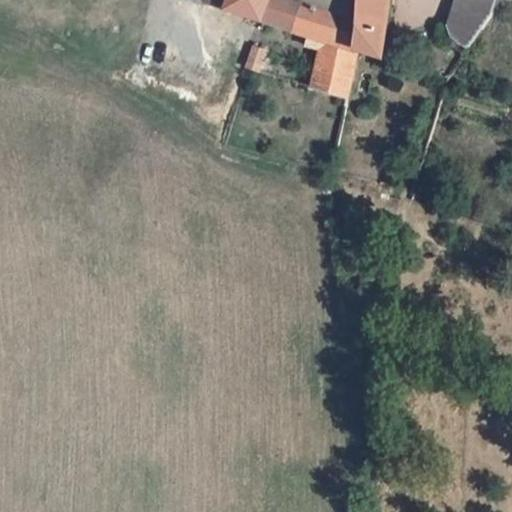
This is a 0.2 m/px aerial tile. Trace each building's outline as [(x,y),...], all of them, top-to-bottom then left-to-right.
[(253,0),(258,1),(258,0),(192,0),(184,22),(209,29),(221,0),(253,0)] [(221,0),(209,29),(240,38),(242,39),(254,10),(258,1),(253,0),(221,0)] [(288,0),(258,0),(258,1),(254,10),(284,17),(288,0)] [(326,0),(317,26),(344,33),(352,0),(326,0)] [(352,0),(344,33),(338,61),(369,68),(382,0),(352,0)] [(449,0),(457,2),(492,11),(494,0),(449,0)] [(470,56),(487,32),(492,11),(457,2),(447,38),(454,50),(470,56)] [(293,104),(326,109),(338,61),(344,33),(317,26),(284,17),(254,10),(242,39),(305,54),(293,104)] [(453,75),(456,77),(470,56),(454,50),(451,59),(457,62),(453,75)] [(414,67),(402,64),(400,74),(413,77),(414,67)] [(246,81),(248,67),(236,65),(234,79),(246,81)] [(246,81),(234,79),(233,87),(245,89),(246,81)]
